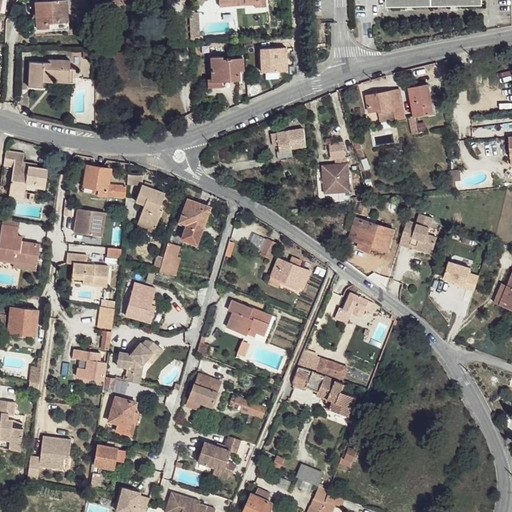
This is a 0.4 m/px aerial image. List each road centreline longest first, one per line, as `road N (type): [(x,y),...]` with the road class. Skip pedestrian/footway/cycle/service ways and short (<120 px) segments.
road 1 (residential): [(172,145),(339,71),(511,30)]
road 2 (residential): [(232,511),(339,261)]
road 3 (residential): [(167,455),(238,196)]
road 4 (residential): [(49,301),(69,136)]
road 5 (residential): [(461,365),(339,261)]
road 6 (residential): [(501,511),(506,486),(492,427),(461,365)]
road 7 (unknown): [(6,122),(13,29),(25,1)]
road 8 (residential): [(339,261),(238,196)]
